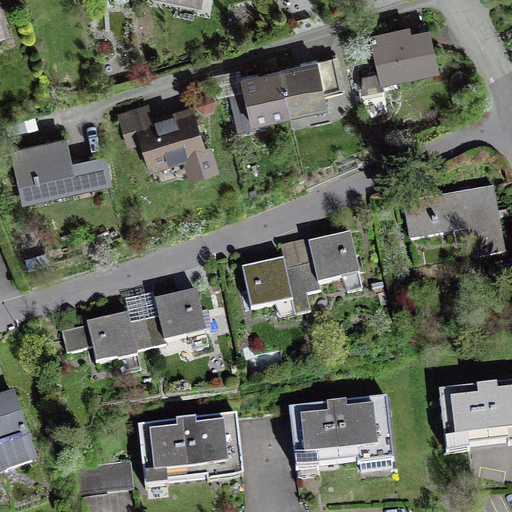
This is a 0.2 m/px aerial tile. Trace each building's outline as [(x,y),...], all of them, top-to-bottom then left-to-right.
[(2,0),(0,0),(0,43),(15,38),(2,0)] [(137,0),(137,1),(203,13),(205,0),(137,0)] [(412,32),(373,39),(383,90),(442,79),(433,34),(413,38),(412,32)] [(321,66),(282,75),(292,121),(330,113),(321,66)] [(253,129),(292,121),(282,75),(243,83),(253,129)] [(212,161),(197,112),(152,126),(148,112),(118,121),(129,156),(143,152),(152,180),(212,161)] [(115,193),(109,162),(73,169),(69,145),(13,156),(24,211),(115,193)] [(507,259),(496,192),(404,208),(411,246),(468,236),(473,265),(507,259)] [(296,247),(308,300),(321,297),(320,292),(363,282),(353,241),(311,251),(309,244),(296,247)] [(308,300),(296,247),(280,251),(284,268),(242,277),(252,319),(293,309),(296,323),(313,319),(308,300)] [(511,263),(500,266),(504,286),(511,284),(511,263)] [(156,300),(139,304),(150,353),(167,349),(209,340),(199,298),(157,307),(156,300)] [(137,356),(150,353),(139,304),(125,307),(128,319),(62,334),(67,355),(91,349),(96,372),(138,362),(137,356)] [(14,393),(0,396),(0,471),(35,461),(14,393)] [(511,393),(445,402),(452,461),(511,454),(511,393)] [(392,409),(293,420),(300,479),(399,468),(392,409)] [(238,424),(140,435),(147,495),(245,484),(238,424)] [(131,462),(74,468),(78,498),(134,491),(131,462)]
